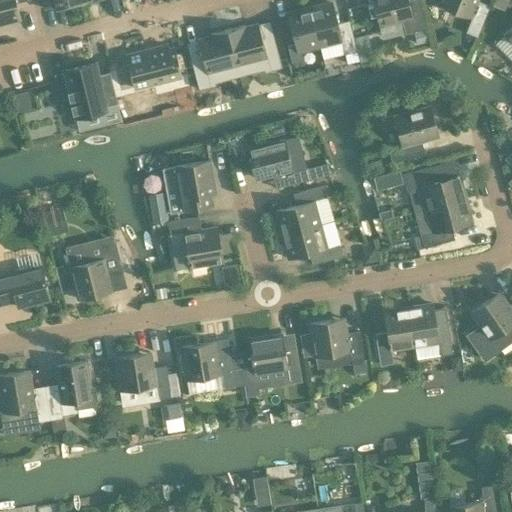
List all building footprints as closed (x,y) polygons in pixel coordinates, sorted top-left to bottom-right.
[(0,0),(0,22),(20,18),(16,3),(25,0),(0,0)] [(39,0),(41,7),(53,4),(54,8),(79,2),(77,0),(39,0)] [(427,28),(419,0),(408,0),(407,0),(373,0),(379,25),(412,17),(416,31),(427,28)] [(476,1),(475,0),(439,0),(438,4),(472,17),(466,31),(477,35),(489,6),(476,1)] [(309,7),(319,45),(341,39),(345,53),(357,50),(349,20),(339,22),(333,1),(309,7)] [(299,50),(319,45),(309,7),(286,14),(293,43),(286,45),(290,63),(302,60),(299,50)] [(243,25),(227,29),(236,64),(266,57),(269,70),(281,67),(273,36),(261,39),(257,24),(244,28),(243,25)] [(191,59),(199,89),(210,85),(206,72),(236,64),(227,29),(211,34),(211,36),(198,39),(202,55),(191,59)] [(182,75),(175,48),(170,49),(168,44),(126,55),(134,88),(182,75)] [(97,62),(62,71),(74,122),(92,118),(93,124),(120,117),(109,73),(100,75),(97,62)] [(401,145),(402,147),(388,151),(391,161),(424,153),(420,139),(438,135),(430,107),(394,117),(401,145)] [(284,142),(284,141),(248,150),(255,178),(282,171),(285,185),(308,179),(298,138),(284,142)] [(209,160),(176,166),(162,168),(170,213),(214,206),(212,194),(214,193),(209,160)] [(436,166),(404,175),(405,177),(408,188),(418,186),(421,184),(428,208),(464,198),(458,175),(452,176),(440,179),(436,166)] [(276,210),(282,234),(319,224),(313,200),(326,197),(323,185),(293,193),(296,205),(276,210)] [(451,227),(471,222),(464,198),(428,208),(434,232),(414,238),(416,248),(454,238),(451,227)] [(54,231),(69,227),(64,206),(49,210),(54,231)] [(379,212),(381,220),(394,217),(391,209),(379,212)] [(216,227),(201,230),(198,216),(168,221),(170,233),(183,231),(189,266),(222,260),(216,227)] [(288,258),(309,252),(312,264),(342,255),(339,244),(326,248),(319,224),(282,234),(288,258)] [(113,241),(112,236),(65,248),(70,266),(78,299),(99,293),(98,289),(123,282),(113,241)] [(0,303),(1,303),(15,299),(17,307),(50,298),(41,265),(0,275),(0,303)] [(490,339),(511,323),(511,301),(508,305),(501,296),(491,303),(488,299),(471,311),(490,339)] [(450,345),(447,322),(435,324),(432,303),(408,307),(414,345),(438,341),(440,355),(452,353),(450,345)] [(387,332),(377,333),(382,364),(392,363),(390,349),(414,345),(408,307),(383,311),(387,332)] [(354,374),(366,372),(364,362),(359,331),(345,333),(342,317),(310,323),(315,356),(317,369),(352,364),(354,374)] [(300,379),(296,349),(284,351),(281,334),(248,339),(250,351),(238,353),(241,368),(252,366),(254,373),(287,367),(289,381),(300,379)] [(238,353),(230,354),(228,343),(203,348),(202,343),(181,346),(186,379),(222,373),(224,387),(235,385),(233,369),(241,368),(238,353)] [(149,351),(116,357),(122,390),(157,385),(159,398),(171,396),(166,365),(152,367),(149,351)] [(61,393),(46,395),(50,419),(62,417),(60,403),(74,401),(76,409),(97,405),(94,387),(89,387),(84,361),(56,365),(61,393)] [(46,395),(32,397),(27,370),(0,374),(0,381),(3,402),(0,402),(0,412),(1,421),(22,418),(21,409),(36,407),(38,421),(50,419),(46,395)] [(167,419),(180,417),(178,403),(164,405),(167,419)] [(233,412),(235,424),(248,422),(246,410),(233,412)] [(429,458),(418,460),(422,492),(434,490),(429,458)] [(254,493),(268,490),(266,476),(252,478),(254,493)] [(447,511),(496,511),(492,485),(480,487),(482,500),(447,506),(447,511)] [(425,511),(419,511),(437,511),(435,496),(423,497),(425,511)] [(346,511),(357,511),(356,502),(345,504),(346,511)]
